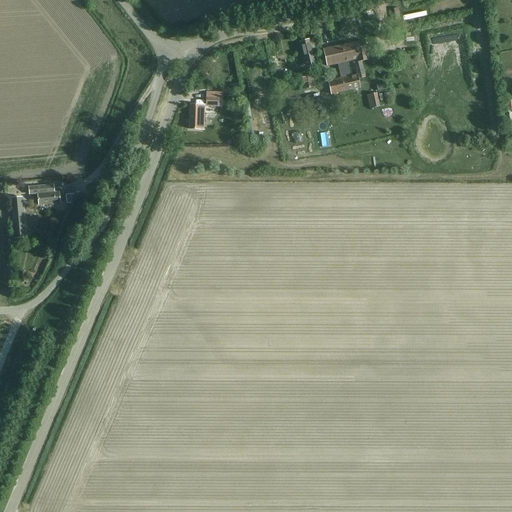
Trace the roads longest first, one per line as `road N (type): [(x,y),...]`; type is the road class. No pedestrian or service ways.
road 1 (unclassified): [(11,511),(196,49)]
road 2 (unclassified): [(0,309),(38,295),(109,220),(167,51)]
road 3 (unclassified): [(331,0),(196,49)]
